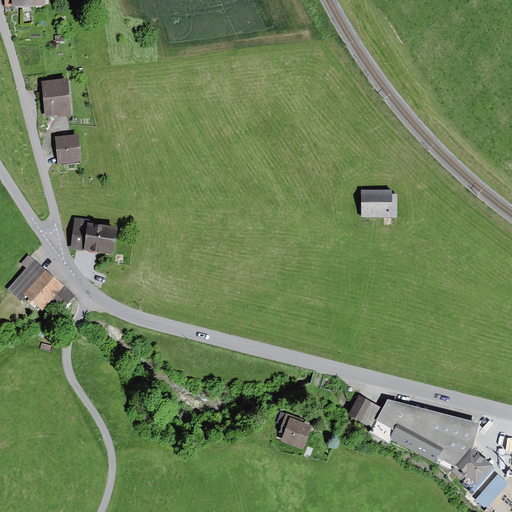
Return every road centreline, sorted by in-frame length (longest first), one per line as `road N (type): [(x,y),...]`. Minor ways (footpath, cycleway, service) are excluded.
road 1 (unclassified): [(60,254),(94,295),(138,318),(511,413)]
road 2 (unclassified): [(60,254),(0,17)]
